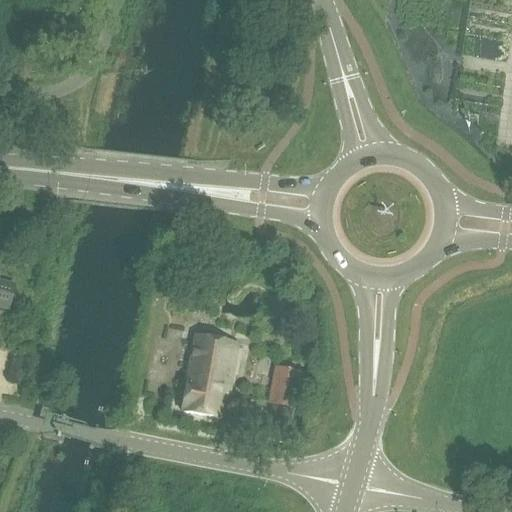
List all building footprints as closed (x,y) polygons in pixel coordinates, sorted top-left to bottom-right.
[(0,307),(7,310),(14,286),(0,281),(0,307)] [(182,316),(182,335),(194,336),(195,316),(182,316)] [(195,337),(181,412),(218,419),(223,394),(227,395),(237,345),(195,337)] [(300,371),(274,367),(268,403),(294,408),(300,371)] [(266,440),(286,443),(288,431),(268,428),(266,440)]
